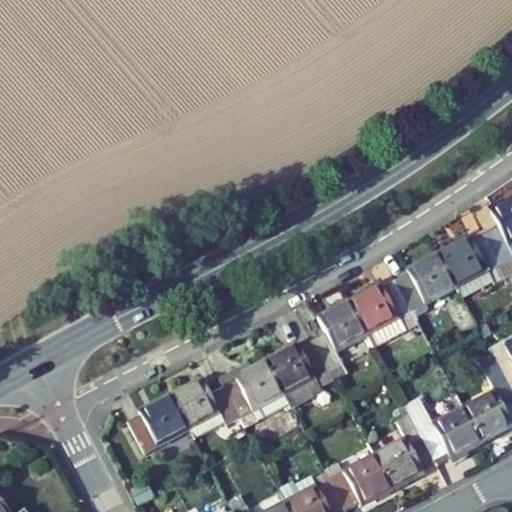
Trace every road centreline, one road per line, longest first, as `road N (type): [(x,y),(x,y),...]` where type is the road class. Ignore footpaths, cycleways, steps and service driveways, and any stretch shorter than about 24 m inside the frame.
road 1 (tertiary): [(511,83),(348,198),(32,364)]
road 2 (residential): [(58,412),(367,253),(511,158)]
